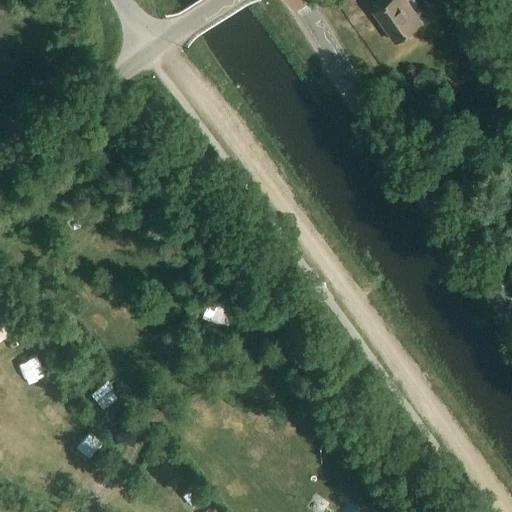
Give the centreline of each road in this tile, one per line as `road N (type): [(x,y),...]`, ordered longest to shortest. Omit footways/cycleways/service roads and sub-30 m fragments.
road 1 (track): [(507,511),(178,61),(154,50)]
road 2 (tertiary): [(511,309),(290,0)]
road 3 (tertiary): [(0,164),(154,50)]
